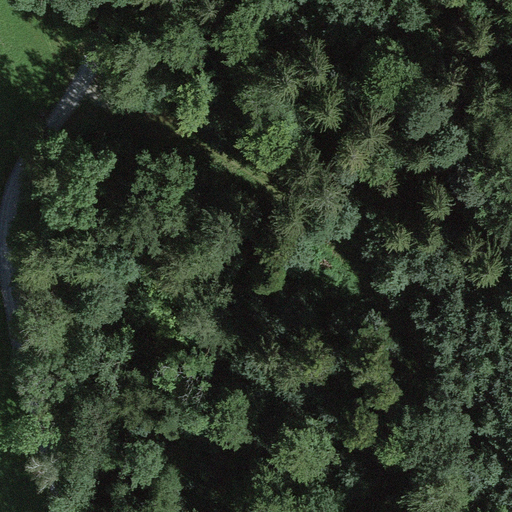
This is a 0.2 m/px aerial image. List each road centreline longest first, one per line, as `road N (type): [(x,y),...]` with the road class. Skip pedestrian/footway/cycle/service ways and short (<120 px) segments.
road 1 (track): [(86,87),(214,135),(444,353),(511,433)]
road 2 (track): [(101,0),(103,39),(86,87),(46,129),(15,216),(16,338),(60,511)]
